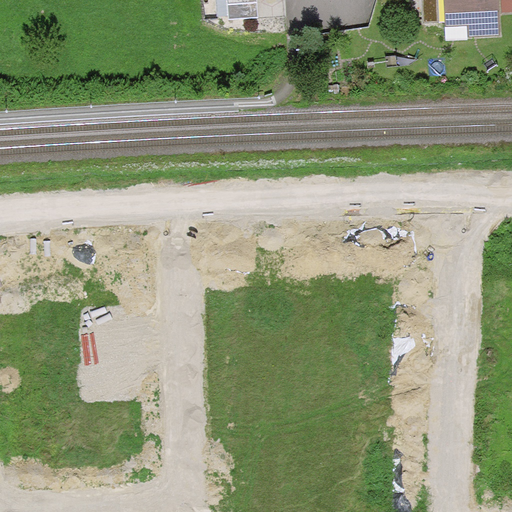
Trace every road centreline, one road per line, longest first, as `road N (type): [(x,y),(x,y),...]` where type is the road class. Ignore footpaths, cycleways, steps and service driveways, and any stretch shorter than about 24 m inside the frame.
road 1 (residential): [(71,511),(156,501),(178,489),(186,466),(176,196)]
road 2 (residential): [(459,192),(447,511)]
road 3 (residential): [(176,196),(459,192)]
road 4 (residential): [(0,208),(176,196)]
